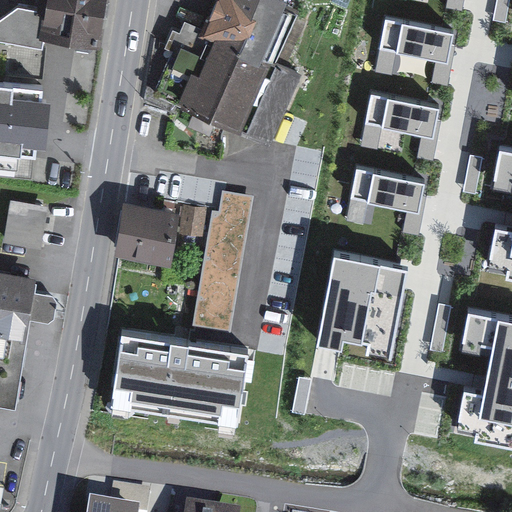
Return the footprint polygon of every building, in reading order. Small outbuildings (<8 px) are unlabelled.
[(95,60),(103,0),(42,0),(39,28),(35,51),(44,52),(95,60)] [(287,0),(229,0),(216,34),(181,20),(153,92),(239,125),(287,0)] [(387,15),(377,66),(393,69),(397,49),(436,57),(432,77),(448,80),(456,41),(452,40),(454,28),(387,15)] [(35,51),(39,28),(0,21),(0,73),(39,80),(44,52),(35,51)] [(28,85),(0,82),(0,151),(21,154),(28,85)] [(373,90),(363,141),(379,144),(383,124),(422,132),(418,152),(434,156),(442,117),(438,116),(440,104),(373,90)] [(511,149),(499,147),(492,187),(511,191),(511,187),(511,230),(496,227),(489,263),(508,267),(505,278),(511,279),(511,149)] [(358,167),(347,218),(363,221),(368,201),(406,209),(402,229),(419,232),(427,193),(422,192),(425,180),(358,167)] [(212,210),(192,326),(230,333),(254,196),(222,190),(219,212),(212,210)] [(176,210),(120,200),(112,252),(168,261),(176,210)] [(4,245),(41,251),(48,208),(11,202),(4,245)] [(411,265),(334,250),(316,342),(341,347),(343,336),(368,340),(366,351),(393,357),(411,265)] [(0,405),(13,407),(26,321),(30,294),(32,280),(0,275),(0,405)] [(30,294),(26,321),(54,325),(58,298),(30,294)] [(511,316),(467,308),(459,348),(479,352),(481,343),(493,345),(484,392),(464,388),(457,424),(476,428),(473,439),(511,446),(511,316)] [(249,355),(120,336),(109,409),(238,428),(249,355)]
